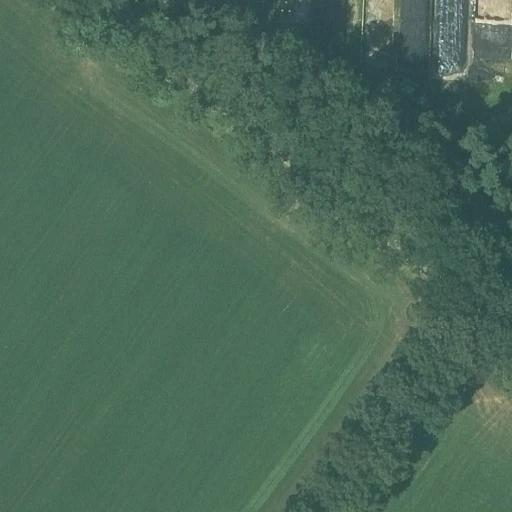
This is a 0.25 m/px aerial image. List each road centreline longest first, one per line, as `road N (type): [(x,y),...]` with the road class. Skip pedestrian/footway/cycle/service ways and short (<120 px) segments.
road 1 (unclassified): [(474,305),(88,0)]
road 2 (unclassified): [(324,511),(474,305)]
